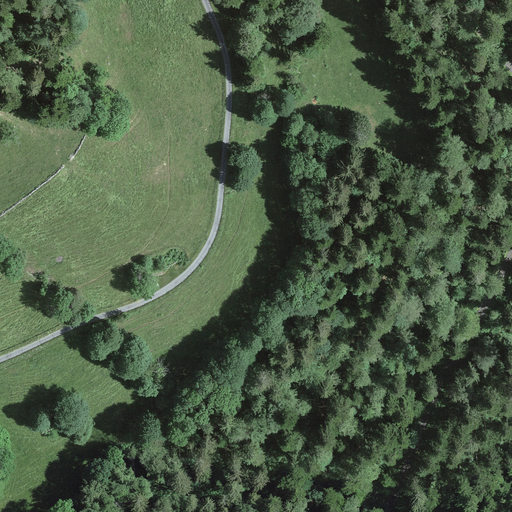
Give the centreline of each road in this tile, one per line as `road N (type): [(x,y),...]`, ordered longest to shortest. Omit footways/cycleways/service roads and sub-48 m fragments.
road 1 (track): [(203,0),(229,99),(218,211),(205,256),(161,294),(0,361)]
road 2 (track): [(266,511),(429,185),(436,127)]
road 3 (track): [(386,511),(432,396),(511,255)]
